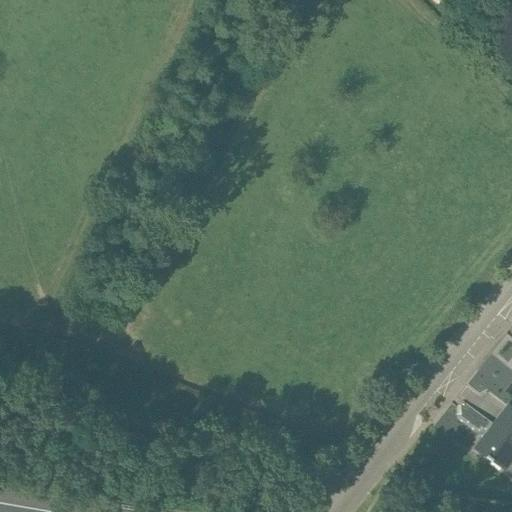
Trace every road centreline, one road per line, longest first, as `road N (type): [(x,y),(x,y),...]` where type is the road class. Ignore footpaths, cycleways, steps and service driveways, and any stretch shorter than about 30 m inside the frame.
road 1 (tertiary): [(335,511),(511,284)]
road 2 (unknown): [(398,430),(426,500),(508,511)]
